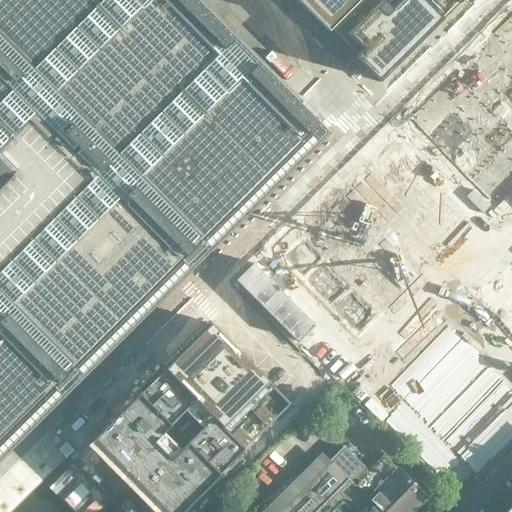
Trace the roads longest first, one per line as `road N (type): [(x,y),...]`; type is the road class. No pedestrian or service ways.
road 1 (residential): [(366,126),(0,485)]
road 2 (residential): [(451,511),(357,421),(265,511)]
road 3 (residential): [(497,0),(366,126)]
road 4 (residential): [(366,126),(238,0)]
